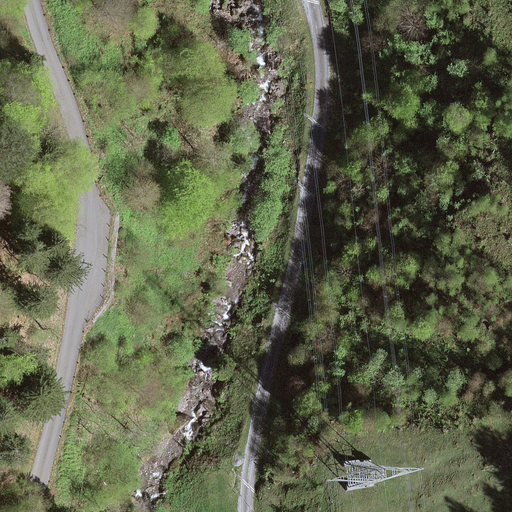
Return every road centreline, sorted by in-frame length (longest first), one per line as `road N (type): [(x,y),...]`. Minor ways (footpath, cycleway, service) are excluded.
road 1 (tertiary): [(32,0),(80,149),(88,225),(31,511)]
road 2 (track): [(313,0),(322,73),(312,155),(246,511)]
